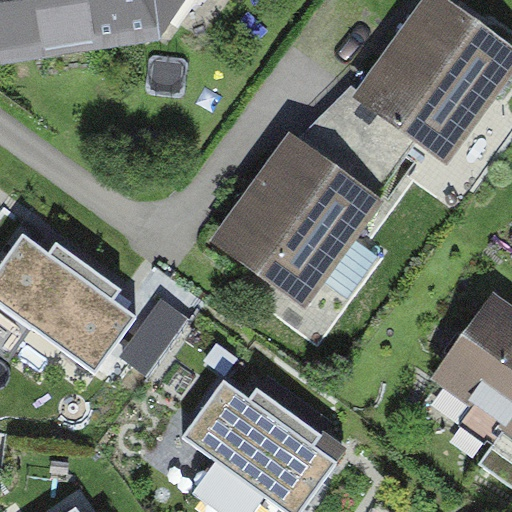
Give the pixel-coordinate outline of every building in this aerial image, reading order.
[(0,0),(0,7),(7,53),(124,35),(139,14),(162,31),(184,0),(0,0)] [(511,110),(511,34),(462,0),(442,0),(373,100),(471,168),(511,110)] [(382,190),(291,127),(213,239),(304,302),(382,190)] [(143,312),(23,228),(0,261),(0,303),(100,373),(143,312)] [(511,306),(489,290),(429,377),(511,434),(511,306)] [(230,371),(184,436),(290,511),(306,511),(348,455),(230,371)] [(90,511),(81,498),(59,511),(90,511)]
